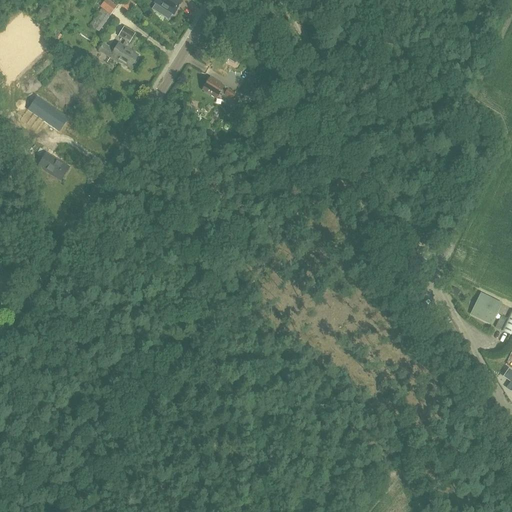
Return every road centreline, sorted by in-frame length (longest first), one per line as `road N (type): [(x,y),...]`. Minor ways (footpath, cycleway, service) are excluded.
road 1 (track): [(494,385),(278,0)]
road 2 (tertiary): [(0,347),(217,0)]
